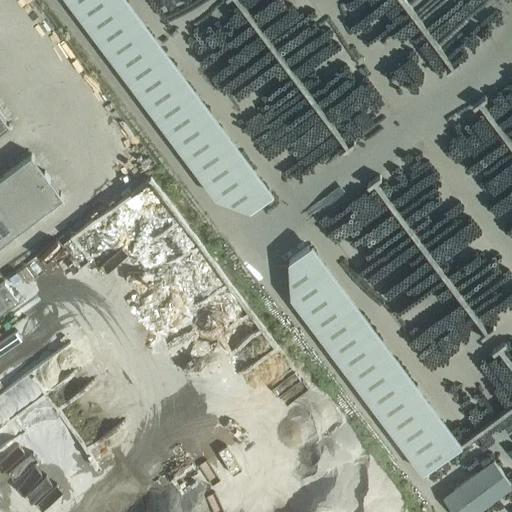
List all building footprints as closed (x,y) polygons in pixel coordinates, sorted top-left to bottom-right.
[(140,0),(79,0),(213,202),(235,197),(242,207),(253,204),(269,194),(140,0)] [(164,0),(172,2),(169,19),(201,26),(199,37),(206,39),(211,16),(214,17),(218,2),(208,0),(164,0)] [(223,52),(208,63),(245,117),(258,108),(247,92),(252,88),(240,71),(238,72),(223,52)] [(0,245),(64,198),(31,153),(0,176),(0,131),(10,124),(0,111),(0,245)] [(366,238),(347,253),(420,342),(421,342),(437,361),(445,363),(440,383),(484,347),(486,339),(492,341),(492,332),(497,328),(486,315),(477,322),(464,319),(465,315),(462,279),(472,272),(474,274),(491,273),(491,271),(490,251),(500,243),(493,234),(478,231),(471,237),(447,232),(443,252),(447,256),(445,265),(428,244),(374,248),(366,238)] [(419,472),(461,445),(321,235),(279,262),(419,472)] [(443,497),(453,511),(479,511),(511,487),(511,483),(494,459),(443,497)]
